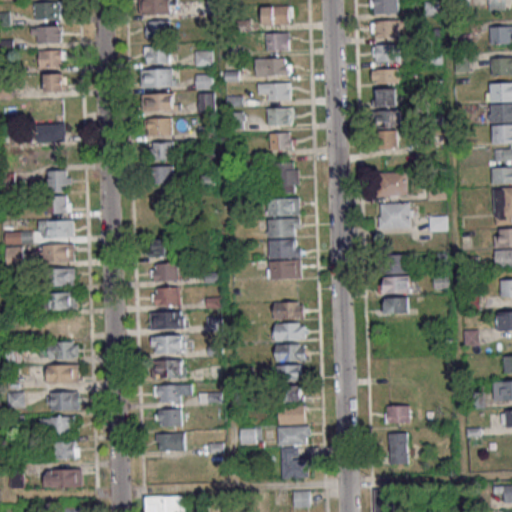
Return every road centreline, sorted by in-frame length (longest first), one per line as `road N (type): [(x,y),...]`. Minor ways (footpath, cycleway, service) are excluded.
road 1 (residential): [(329,0),(347,511)]
road 2 (residential): [(117,511),(100,0)]
